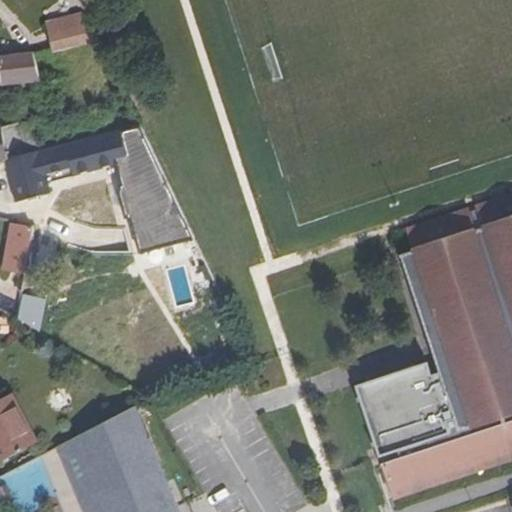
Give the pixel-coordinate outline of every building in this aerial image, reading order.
[(93,25),(88,13),(48,23),(51,35),(93,25)] [(54,49),(99,38),(93,25),(51,35),(54,49)] [(0,84),(40,80),(34,55),(0,57),(0,84)] [(27,155),(19,122),(0,127),(0,164),(27,155)] [(191,233),(139,123),(109,132),(118,166),(113,168),(114,172),(117,171),(119,180),(116,181),(117,185),(114,185),(121,212),(124,211),(125,214),(128,213),(131,223),(128,224),(134,248),(191,233)] [(113,168),(118,166),(109,132),(40,151),(27,155),(0,164),(11,203),(45,194),(44,187),(113,168)] [(402,255),(407,272),(436,360),(448,396),(440,399),(428,363),(356,386),(380,458),(398,452),(400,458),(382,464),(393,498),(511,459),(511,195),(478,207),(481,217),(474,219),(470,209),(408,230),(415,251),(402,255)] [(28,261),(34,227),(17,223),(10,257),(28,261)] [(0,310),(17,320),(23,288),(8,282),(4,289),(0,287),(0,310)] [(0,462),(38,442),(12,392),(0,398),(0,462)] [(179,511),(136,407),(57,447),(83,511),(179,511)]
